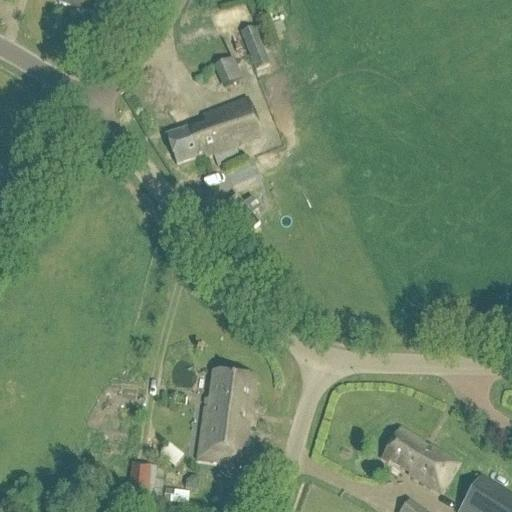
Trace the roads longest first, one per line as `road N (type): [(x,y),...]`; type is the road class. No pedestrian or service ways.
road 1 (unclassified): [(325,361),(282,338),(96,113)]
road 2 (unclassified): [(0,247),(96,113)]
road 3 (unclassified): [(276,511),(325,361)]
road 4 (unclassified): [(325,361),(471,369)]
road 5 (unclassified): [(96,113),(174,0)]
